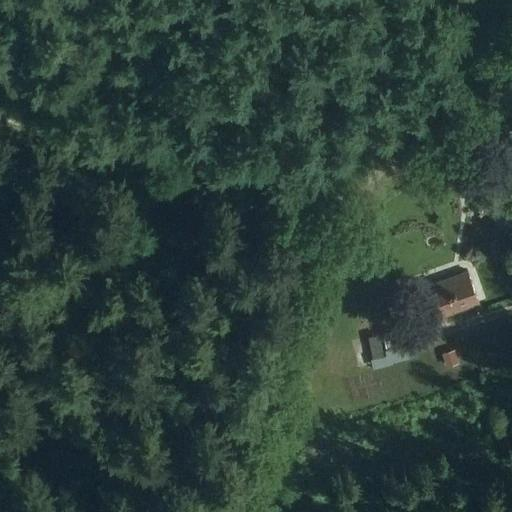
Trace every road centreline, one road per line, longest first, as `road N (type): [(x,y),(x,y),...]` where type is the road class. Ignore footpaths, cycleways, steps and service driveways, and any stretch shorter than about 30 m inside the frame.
road 1 (track): [(0,120),(305,227)]
road 2 (track): [(224,511),(305,227)]
road 3 (track): [(305,227),(475,111)]
